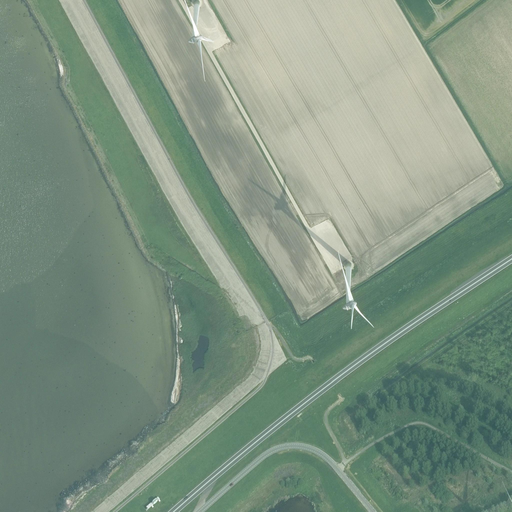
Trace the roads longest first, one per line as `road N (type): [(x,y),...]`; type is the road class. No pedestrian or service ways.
road 1 (trunk): [(172,511),(294,410),(511,258)]
road 2 (tertiary): [(199,511),(259,459),(292,445),(323,455),(373,511)]
